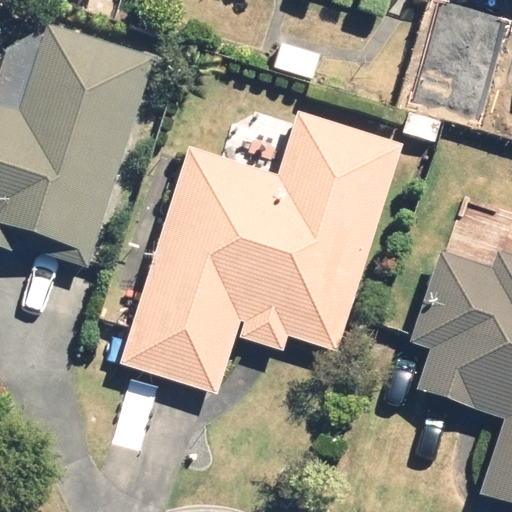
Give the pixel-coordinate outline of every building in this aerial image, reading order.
[(60,0),(91,9),(93,0),(60,0)] [(353,0),(382,8),(384,0),(353,0)] [(511,97),(511,0),(491,0),(511,5),(511,73),(506,96),(511,97)] [(0,238),(81,267),(150,71),(42,33),(9,125),(0,121),(0,238)] [(329,358),(392,156),(283,122),(263,184),(172,156),(106,370),(211,403),(227,349),(273,363),(279,342),(329,358)] [(481,511),(511,511),(511,265),(489,258),(483,275),(435,258),(389,391),(500,429),(472,509),(481,511)]
